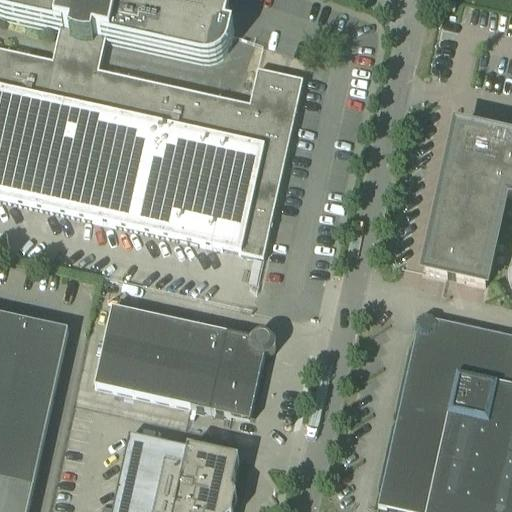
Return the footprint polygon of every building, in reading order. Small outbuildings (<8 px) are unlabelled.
[(0,0),(0,20),(5,23),(59,35),(52,67),(0,54),(0,204),(240,258),(240,259),(263,264),(303,85),(257,75),(249,110),(98,76),(105,45),(202,66),(209,67),(216,65),(222,61),(227,55),(230,48),(233,33),(226,31),(229,19),(144,0),(0,0)] [(455,6),(448,5),(446,14),(453,16),(455,6)] [(511,265),(510,271),(509,274),(509,277),(509,280),(510,283),(510,286),(511,289),(511,290),(511,145),(457,133),(425,277),(485,290),(505,199),(511,200),(511,265)] [(112,313),(94,391),(230,422),(231,418),(247,422),(258,371),(262,372),(264,363),(265,363),(270,361),(273,357),(275,353),(276,348),(274,343),(270,339),(266,336),(260,337),(255,338),(251,342),(251,343),(112,313)] [(511,511),(511,337),(452,324),(452,328),(436,324),(435,325),(432,321),(424,319),(416,324),(414,332),(417,336),(416,337),(412,353),(408,352),(394,415),(398,416),(395,431),(391,430),(377,493),(381,493),(377,510),(385,511),(511,511)] [(0,320),(0,511),(28,511),(68,336),(0,320)] [(129,440),(112,511),(233,511),(236,501),(232,494),(238,464),(129,440)]
